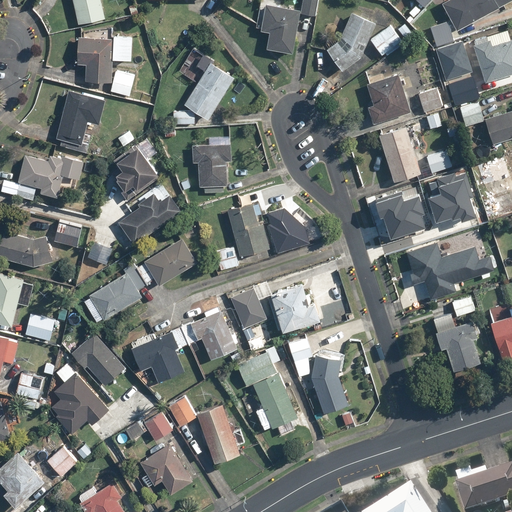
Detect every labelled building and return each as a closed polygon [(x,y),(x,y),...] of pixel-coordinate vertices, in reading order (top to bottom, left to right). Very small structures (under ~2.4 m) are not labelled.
[(73,0),(79,23),(106,17),(101,0),(73,0)] [(301,0),(301,8),(300,13),(317,16),(319,0),(301,0)] [(444,0),(444,1),(458,28),(510,0),(444,0)] [(301,8),(266,3),(262,29),(270,30),(267,49),(294,53),(300,13),(301,8)] [(376,22),(352,12),(341,38),(327,47),(341,70),(362,56),(376,22)] [(404,43),(391,25),(371,39),(385,58),(404,43)] [(133,35),(114,35),(114,26),(84,30),(84,36),(79,36),(79,63),(87,63),(86,81),(113,82),(111,91),(131,95),(136,74),(113,69),(113,59),(133,59),(133,35)] [(490,38),(474,43),(486,80),(511,72),(511,38),(494,44),(490,38)] [(236,76),(210,61),(180,109),(173,109),(173,122),(196,123),(197,111),(209,119),(236,76)] [(399,73),(368,83),(374,102),(368,104),(374,123),(411,111),(399,73)] [(419,93),(424,110),(443,103),(437,86),(419,93)] [(106,98),(69,89),(57,137),(68,139),(66,148),(88,153),(93,135),(86,133),(88,121),(99,124),(106,98)] [(478,100),(459,107),(465,126),(484,119),(478,100)] [(493,143),(511,137),(511,108),(486,116),(493,143)] [(438,112),(427,116),(431,128),(443,123),(438,112)] [(407,125),(379,134),(395,185),(423,176),(407,125)] [(118,136),(124,145),(135,138),(129,129),(118,136)] [(233,141),(192,140),(192,162),(200,162),(199,186),(206,186),(206,190),(226,191),(227,160),(232,160),(233,141)] [(146,141),(139,146),(137,143),(114,160),(119,167),(112,171),(115,176),(113,178),(129,199),(139,191),(138,189),(159,173),(148,158),(155,153),(146,141)] [(428,154),(433,172),(454,166),(448,148),(428,154)] [(49,158),(25,154),(20,181),(4,178),(2,191),(35,197),(37,186),(42,187),(41,192),(59,196),(63,174),(81,177),(84,159),(62,154),(62,156),(49,154),(49,158)] [(511,192),(511,155),(480,165),(491,199),(511,192)] [(443,185),(430,189),(437,213),(454,208),(457,218),(481,211),(469,168),(441,176),(443,185)] [(162,182),(132,204),(136,209),(118,222),(135,245),(182,210),(162,182)] [(426,223),(414,186),(377,198),(389,235),(426,223)] [(259,199),(228,207),(240,256),(272,248),(259,199)] [(58,220),(54,240),(78,245),(82,225),(58,220)] [(3,232),(0,248),(0,258),(34,265),(53,260),(47,234),(34,237),(3,232)] [(138,265),(149,283),(156,279),(160,286),(199,261),(184,237),(138,265)] [(115,247),(94,239),(88,256),(109,263),(115,247)] [(437,241),(406,250),(412,271),(410,272),(413,282),(424,279),(430,299),(458,290),(455,281),(496,269),(491,253),(478,256),(475,246),(442,256),(437,241)] [(240,264),(235,245),(215,251),(221,270),(240,264)] [(123,269),(125,272),(90,294),(91,296),(84,301),(97,321),(104,316),(106,319),(144,296),(139,289),(149,283),(138,265),(135,261),(123,269)] [(35,285),(23,282),(24,278),(0,272),(0,322),(13,325),(18,302),(30,305),(35,285)] [(310,304),(303,283),(270,294),(283,331),(321,318),(316,302),(310,304)] [(256,287),(231,297),(248,341),(256,338),(251,325),(268,318),(256,287)] [(451,300),(457,316),(476,309),(471,294),(451,300)] [(242,356),(221,308),(183,325),(190,342),(202,337),(211,359),(229,351),(233,360),(242,356)] [(56,318),(31,312),(26,334),(51,340),(56,318)] [(452,313),(433,319),(442,348),(447,347),(454,370),(482,362),(475,340),(479,338),(473,319),(456,325),(452,313)] [(511,355),(511,315),(490,323),(502,359),(511,355)] [(176,348),(190,342),(183,325),(155,337),(153,332),(128,343),(140,372),(148,369),(152,379),(157,377),(159,383),(186,371),(176,348)] [(126,366),(95,330),(71,351),(86,368),(89,365),(106,384),(126,366)] [(19,339),(0,334),(0,373),(4,358),(13,361),(19,339)] [(308,336),(288,342),(299,377),(312,372),(307,358),(314,356),(308,336)] [(266,429),(298,416),(275,361),(282,358),(275,343),(264,348),(266,351),(238,363),(247,385),(253,382),(264,406),(257,409),(266,429)] [(349,403),(340,377),(343,358),(316,354),(312,377),(324,412),(349,403)] [(109,408),(75,371),(55,389),(61,396),(50,406),(73,432),(87,419),(91,423),(109,408)] [(44,377),(20,372),(15,395),(39,400),(44,377)] [(11,395),(1,398),(0,398),(0,441),(13,438),(10,428),(20,425),(11,395)] [(186,395),(169,405),(180,426),(198,416),(186,395)] [(224,404),(198,413),(215,463),(241,454),(224,404)] [(174,429),(162,409),(143,421),(149,430),(155,440),(174,429)] [(149,430),(143,421),(141,417),(124,427),(132,441),(149,430)] [(155,485),(163,480),(172,494),(194,479),(169,442),(168,443),(134,465),(147,486),(153,482),(155,485)] [(92,451),(85,443),(76,451),(84,459),(92,451)] [(78,462),(63,445),(47,460),(61,476),(78,462)] [(20,503),(45,480),(18,451),(0,467),(0,478),(9,488),(3,493),(15,507),(9,511),(26,511),(28,511),(20,503)] [(451,472),(463,511),(465,511),(511,497),(511,464),(488,472),(486,467),(472,471),(470,466),(451,472)] [(77,495),(86,511),(125,511),(117,498),(123,495),(114,480),(97,491),(94,485),(77,495)] [(368,511),(424,511),(410,488),(368,511)]
